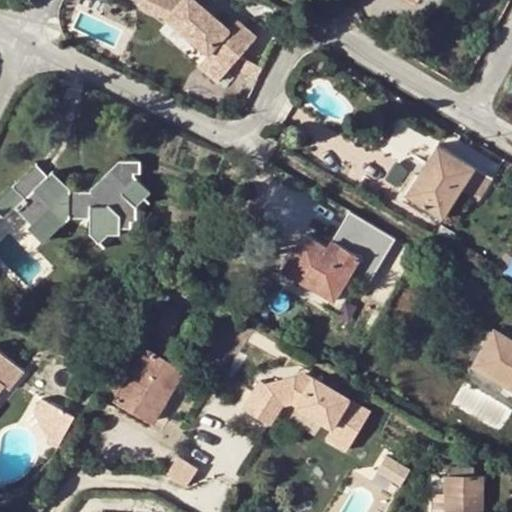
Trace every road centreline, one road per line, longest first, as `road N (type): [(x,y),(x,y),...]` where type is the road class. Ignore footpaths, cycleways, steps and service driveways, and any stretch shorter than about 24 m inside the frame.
road 1 (residential): [(471,118),(308,27),(290,35),(251,121),(232,132),(209,132),(23,41)]
road 2 (residential): [(202,511),(168,491),(105,477),(74,481),(50,511)]
